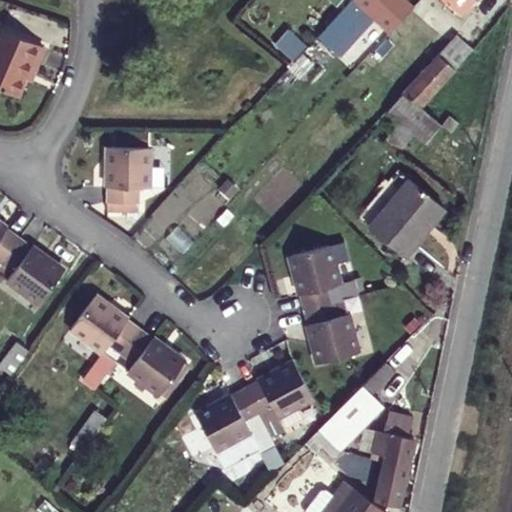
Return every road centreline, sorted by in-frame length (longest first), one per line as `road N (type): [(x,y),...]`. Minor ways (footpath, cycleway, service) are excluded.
road 1 (residential): [(431,511),(511,149)]
road 2 (residential): [(225,336),(121,246),(13,176)]
road 3 (residential): [(89,0),(89,45),(76,96),(13,176)]
